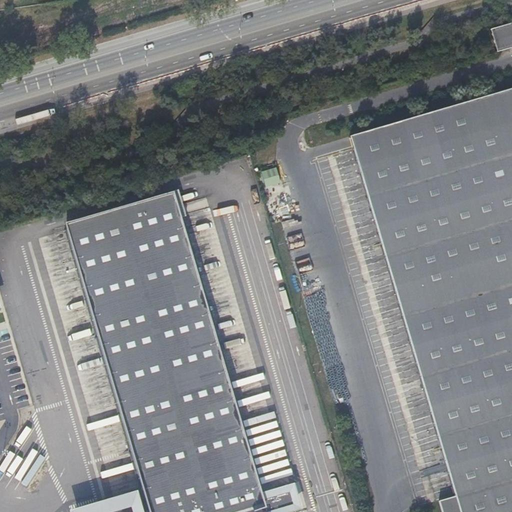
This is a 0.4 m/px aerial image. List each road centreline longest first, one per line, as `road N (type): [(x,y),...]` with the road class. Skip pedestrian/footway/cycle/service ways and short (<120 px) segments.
road 1 (secondary): [(0,118),(394,0)]
road 2 (secondary): [(328,0),(0,95)]
